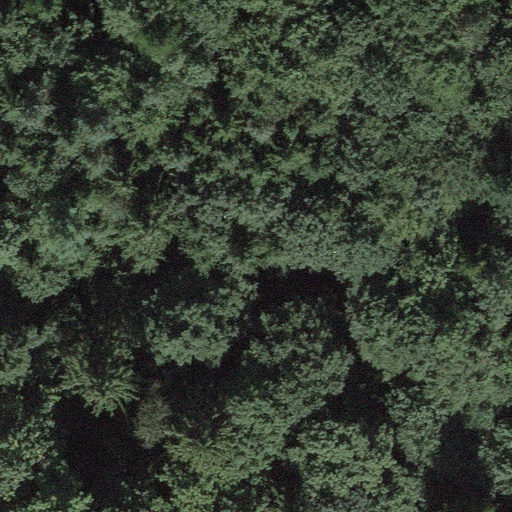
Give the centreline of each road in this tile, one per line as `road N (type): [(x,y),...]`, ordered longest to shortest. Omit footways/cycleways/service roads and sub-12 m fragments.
road 1 (track): [(372,263),(245,238),(0,264)]
road 2 (track): [(375,511),(391,438),(390,348),(372,263)]
road 3 (track): [(511,187),(438,215),(372,263)]
